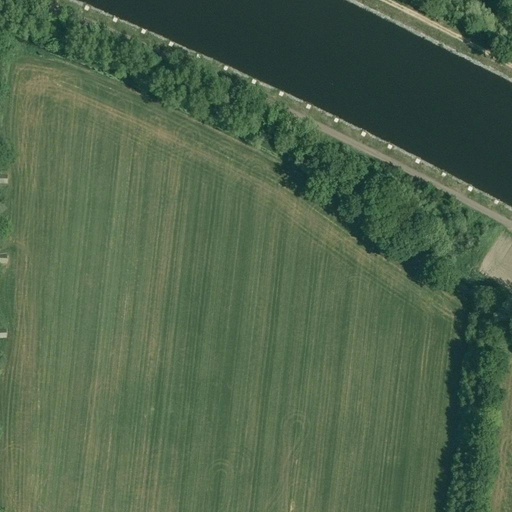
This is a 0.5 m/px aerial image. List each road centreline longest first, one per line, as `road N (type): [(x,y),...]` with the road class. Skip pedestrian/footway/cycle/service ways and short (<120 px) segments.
road 1 (track): [(511,226),(283,104)]
road 2 (track): [(283,104),(48,0)]
road 3 (track): [(511,74),(363,0)]
